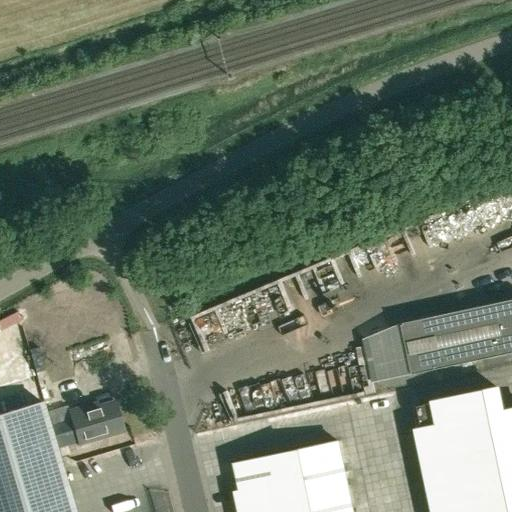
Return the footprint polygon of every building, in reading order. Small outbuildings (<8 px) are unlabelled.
[(433,318),(401,325),(411,376),(444,369),(511,354),(511,301),(509,302),(509,299),(498,305),(433,318)] [(422,428),(417,429),(434,511),(511,511),(511,409),(503,411),(498,388),(418,405),(422,428)] [(53,424),(59,448),(78,442),(79,444),(124,431),(116,401),(87,410),(86,407),(70,411),(72,418),(53,424)] [(0,511),(74,511),(42,402),(0,413),(0,511)] [(352,511),(338,441),(236,462),(242,490),(236,491),(240,511),(352,511)] [(422,454),(402,458),(404,473),(424,469),(422,454)]
